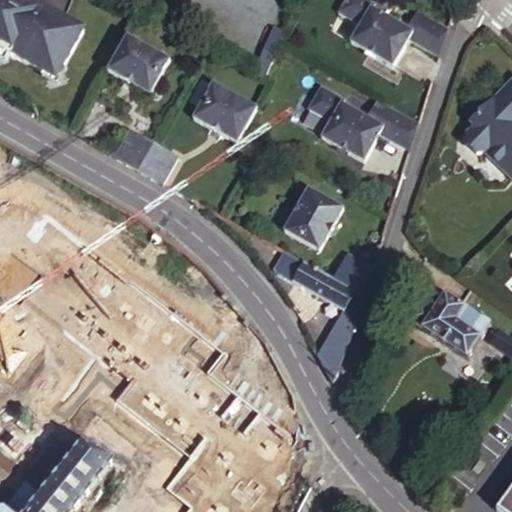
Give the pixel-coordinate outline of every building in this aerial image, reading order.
[(0,0),(0,51),(12,58),(13,56),(48,75),(61,71),(84,30),(30,0),(0,0)] [(433,56),(447,28),(415,11),(405,29),(369,9),(372,4),(364,0),(344,0),(336,15),(358,28),(349,45),(392,69),(407,43),(433,56)] [(170,60),(127,35),(106,72),(150,96),(170,60)] [(511,81),(472,122),(476,125),(467,135),(465,144),(475,154),(485,152),(511,179),(511,81)] [(237,145),(257,109),(215,85),(194,121),(237,145)] [(375,124),(366,118),(339,104),(341,99),(321,87),(308,110),(329,122),(319,140),(363,164),(379,135),(404,149),(418,124),(385,106),(375,124)] [(385,106),(376,100),(366,118),(375,124),(385,106)] [(137,170),(153,142),(129,128),(112,156),(137,170)] [(137,170),(160,183),(177,156),(153,142),(137,170)] [(307,189),(283,232),(319,252),(343,208),(307,189)] [(332,279),(283,252),(275,267),(283,272),(281,276),(335,307),(343,285),(332,279)] [(345,254),(332,279),(343,285),(359,294),(373,269),(345,254)] [(396,263),(392,276),(408,288),(416,276),(396,263)] [(343,285),(335,307),(313,356),(330,384),(364,297),(359,294),(343,285)] [(199,290),(169,331),(194,349),(224,308),(199,290)] [(422,332),(469,364),(479,350),(493,330),(446,297),(433,316),(422,332)] [(408,323),(422,332),(433,316),(420,306),(408,323)] [(501,335),(493,330),(479,350),(487,355),(492,348),(501,335)] [(511,342),(501,335),(492,348),(511,361),(511,342)] [(75,511),(113,465),(82,448),(40,500),(25,489),(5,511),(75,511)] [(511,511),(511,492),(502,505),(511,511)]
